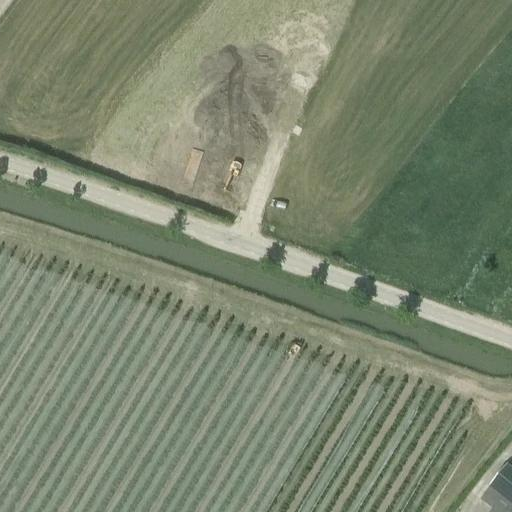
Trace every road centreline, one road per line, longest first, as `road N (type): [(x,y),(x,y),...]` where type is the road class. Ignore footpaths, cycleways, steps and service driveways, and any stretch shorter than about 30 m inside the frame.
road 1 (unclassified): [(511,342),(0,164)]
road 2 (track): [(0,231),(511,400)]
road 3 (track): [(505,404),(433,511)]
